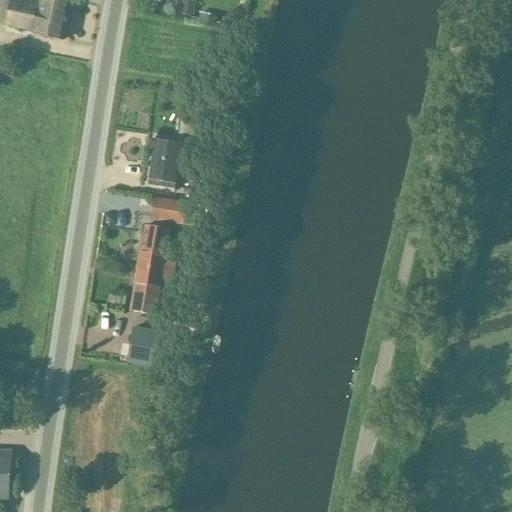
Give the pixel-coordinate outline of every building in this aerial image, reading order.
[(0,0),(0,19),(7,21),(6,26),(62,39),(71,0),(0,0)] [(181,3),(180,14),(193,16),(195,5),(181,3)] [(175,140),(196,148),(205,127),(184,119),(175,140)] [(156,141),(152,169),(149,185),(175,189),(182,145),(156,141)] [(188,203),(154,198),(151,221),(184,226),(188,203)] [(146,225),(139,268),(143,268),(161,271),(163,256),(165,256),(175,259),(178,259),(180,243),(167,241),(169,229),(146,225)] [(131,312),(155,316),(160,283),(172,285),(175,259),(165,256),(163,256),(161,271),(139,268),(131,312)] [(128,355),(127,363),(149,367),(156,368),(170,371),(176,336),(133,328),(129,352),(128,355)] [(12,452),(0,452),(0,498),(9,499),(12,452)]
